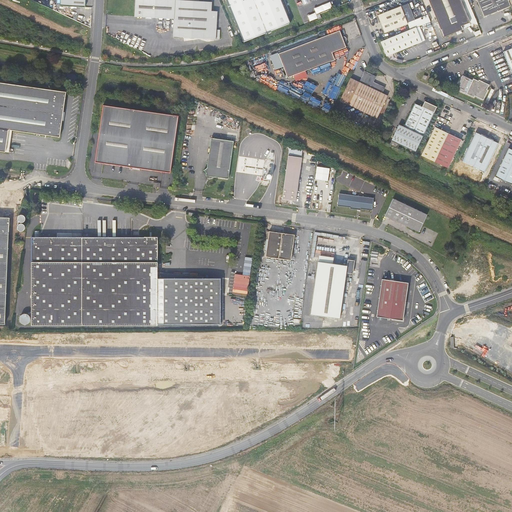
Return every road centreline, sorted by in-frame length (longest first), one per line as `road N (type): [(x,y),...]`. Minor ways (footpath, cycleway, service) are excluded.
road 1 (unclassified): [(76,184),(376,234),(423,264),(451,315)]
road 2 (tertiary): [(414,356),(19,353)]
road 3 (unknown): [(307,165),(306,319),(350,316),(362,253),(336,245)]
road 4 (unclassified): [(100,0),(76,184)]
road 5 (unknown): [(387,261),(373,300),(373,318),(386,328),(402,324),(415,301),(406,272)]
road 6 (unclassified): [(511,130),(400,76)]
road 7 (unclassified): [(400,76),(511,31)]
